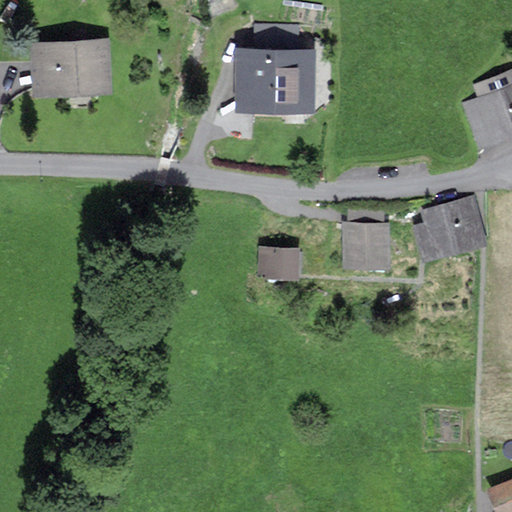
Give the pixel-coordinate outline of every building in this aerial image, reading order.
[(242,52),(241,107),(309,108),(310,55),(295,54),(296,27),(256,26),(255,52),(242,52)] [(113,41),(35,41),(35,92),(113,92),(113,41)] [(467,103),(483,144),(511,133),(511,69),(474,85),(479,98),(467,103)] [(416,227),(425,259),(483,242),(471,199),(427,212),(430,223),(416,227)] [(351,224),(347,224),(346,263),(386,264),(387,224),(382,224),(383,210),(351,210),(351,224)] [(297,251),(263,250),(262,271),(268,271),(268,276),(296,277),(297,251)] [(511,511),(511,480),(492,488),(500,511),(511,511)]
